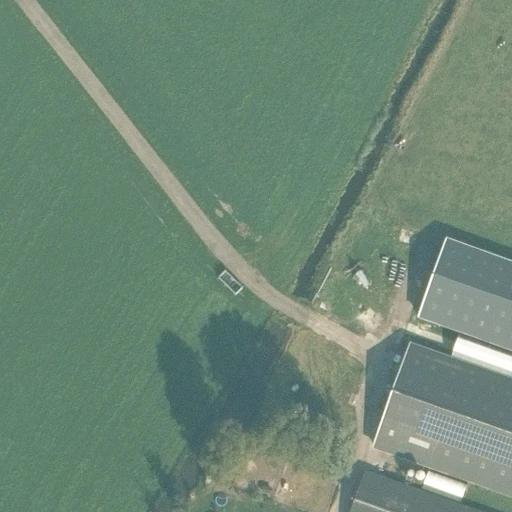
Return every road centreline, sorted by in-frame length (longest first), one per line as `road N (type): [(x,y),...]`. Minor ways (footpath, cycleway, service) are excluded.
road 1 (unknown): [(281,298),(11,0)]
road 2 (unknown): [(341,511),(378,393),(378,363),(369,347),(302,311)]
